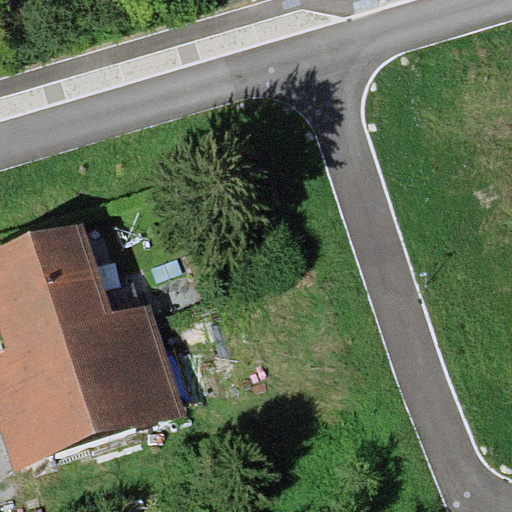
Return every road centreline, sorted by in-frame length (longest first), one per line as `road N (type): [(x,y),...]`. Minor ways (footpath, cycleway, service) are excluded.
road 1 (residential): [(511,511),(467,492),(317,53)]
road 2 (residential): [(0,147),(317,53)]
road 3 (residential): [(317,53),(500,0)]
